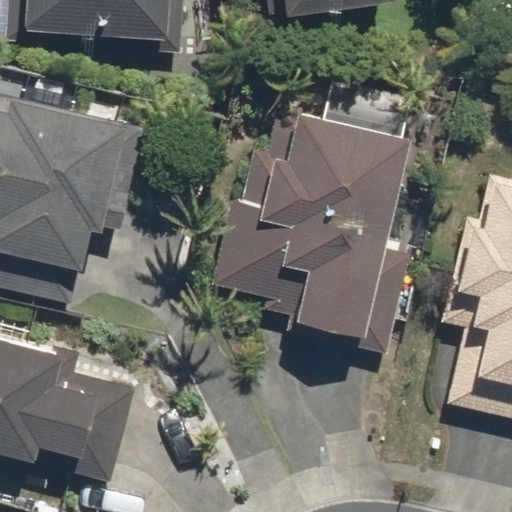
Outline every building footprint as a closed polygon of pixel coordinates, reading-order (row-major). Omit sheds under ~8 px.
[(0,0),(0,41),(188,52),(190,0),(0,0)] [(249,0),(251,14),(366,0),(249,0)] [(275,326),(349,343),(405,91),(323,72),(313,115),(266,104),(257,146),(233,140),(201,282),(256,295),(253,308),(278,313),(275,326)] [(135,125),(0,95),(0,289),(62,302),(78,228),(111,235),(135,125)] [(440,404),(511,420),(511,176),(479,169),(469,214),(458,211),(433,321),(457,327),(440,404)] [(0,333),(0,454),(104,482),(130,387),(68,371),(73,353),(0,333)]
